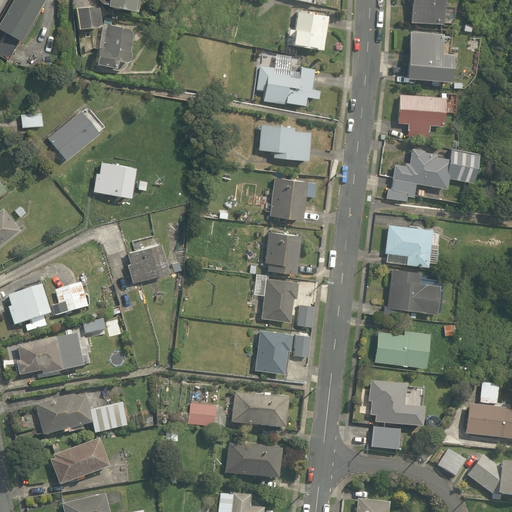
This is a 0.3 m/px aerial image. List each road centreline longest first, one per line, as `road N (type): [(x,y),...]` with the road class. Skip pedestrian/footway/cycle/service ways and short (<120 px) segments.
road 1 (residential): [(370,0),(323,460)]
road 2 (residential): [(323,460),(414,472),(443,489),(456,511)]
